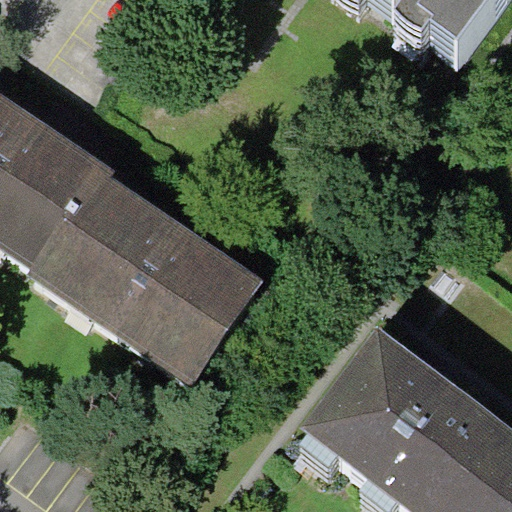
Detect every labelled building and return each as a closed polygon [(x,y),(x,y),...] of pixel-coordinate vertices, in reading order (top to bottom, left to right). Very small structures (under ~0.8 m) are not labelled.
[(454,70),(506,0),(329,0),(329,2),(354,20),(366,4),(398,28),(387,43),(416,66),(428,51),(454,70)] [(0,253),(38,280),(107,183),(0,106),(0,253)] [(193,389),(262,291),(107,183),(38,280),(193,389)] [(416,511),(463,511),(511,447),(511,432),(366,324),(293,420),(416,511)] [(511,511),(511,447),(463,511),(511,511)]
